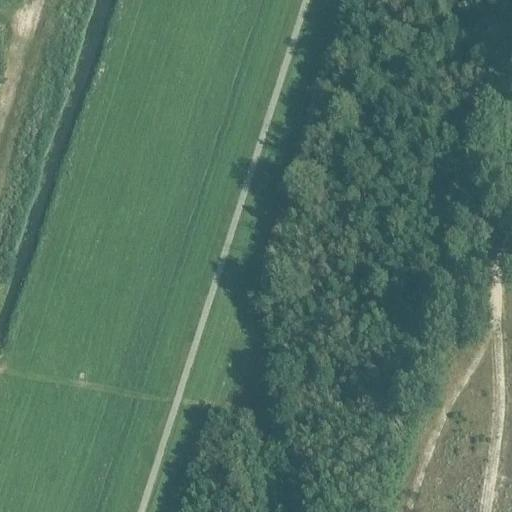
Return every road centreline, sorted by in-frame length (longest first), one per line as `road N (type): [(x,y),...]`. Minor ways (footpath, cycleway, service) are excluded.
road 1 (track): [(0,371),(175,400)]
road 2 (track): [(39,0),(0,124)]
